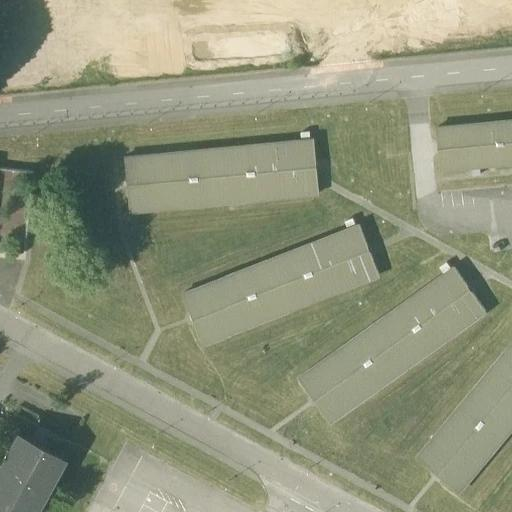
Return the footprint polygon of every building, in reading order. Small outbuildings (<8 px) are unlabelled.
[(511,120),(436,128),(440,170),(511,163),(511,120)] [(314,140),(123,159),(129,212),(319,194),(314,140)] [(359,225),(181,295),(201,345),(379,276),(359,225)] [(454,267),(299,379),(331,423),(486,312),(454,267)] [(511,343),(417,458),(458,492),(511,427),(511,343)] [(10,418),(0,437),(0,511),(19,511),(57,443),(10,418)] [(191,511),(133,482),(116,511),(191,511)]
